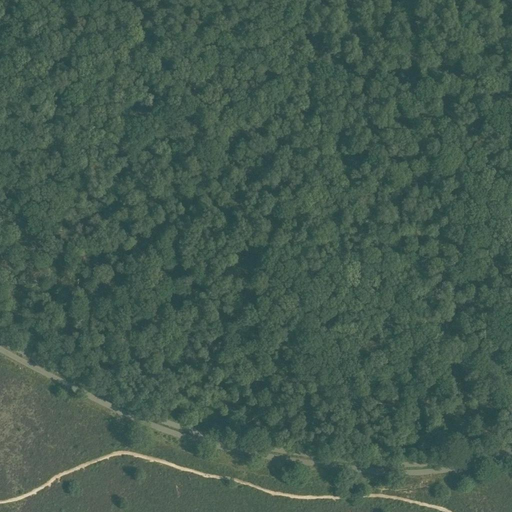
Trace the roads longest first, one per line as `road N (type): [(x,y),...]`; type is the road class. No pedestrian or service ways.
road 1 (unclassified): [(0,349),(193,440),(404,473),(468,463)]
road 2 (unclassified): [(468,463),(339,459),(199,434),(0,340)]
